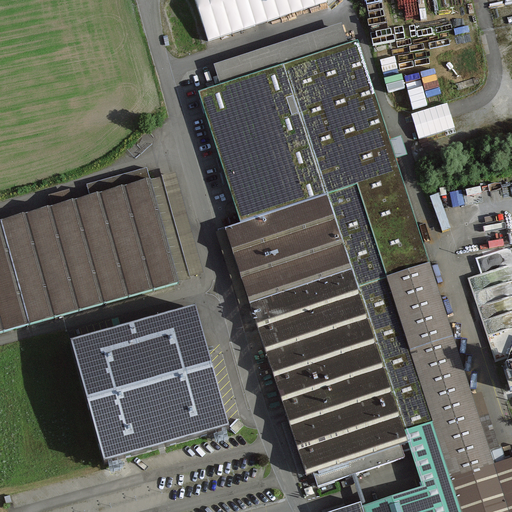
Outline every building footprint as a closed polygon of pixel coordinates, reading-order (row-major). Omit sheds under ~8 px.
[(194,0),(204,39),(314,10),(312,3),(324,0),(194,0)] [(407,439),(422,485),(333,511),(511,511),(511,457),(493,463),(363,43),(201,93),(242,226),(229,229),(304,473),(313,470),(317,484),(405,457),(400,441),(407,439)] [(0,329),(184,279),(158,182),(0,225),(0,329)] [(193,312),(75,344),(105,458),(223,426),(193,312)] [(319,488),(321,495),(338,490),(335,482),(319,488)]
